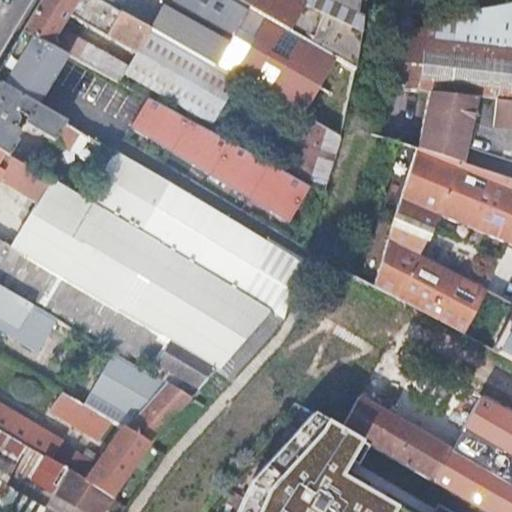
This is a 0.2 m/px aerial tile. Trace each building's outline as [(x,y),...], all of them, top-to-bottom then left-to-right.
[(119,83),(124,75),(211,125),(225,100),(237,80),(96,0),(41,0),(22,31),(66,56),(75,60),(84,65),(93,69),(119,83)] [(234,0),(96,0),(237,80),(253,89),(300,116),(340,138),(355,69),(234,0)] [(365,0),(307,0),(305,6),(293,0),(234,0),(355,69),(365,0)] [(511,50),(511,5),(430,28),(428,41),(511,50)] [(511,101),(511,50),(428,41),(430,28),(399,36),(390,88),(429,92),(477,98),(496,100),(511,101)] [(66,56),(22,31),(0,68),(0,84),(36,106),(43,95),(66,56)] [(81,71),(84,65),(75,60),(71,66),(81,71)] [(253,89),(237,80),(225,100),(242,110),(253,89)] [(0,84),(0,150),(7,155),(16,141),(13,115),(17,110),(26,116),(23,124),(67,150),(78,131),(63,122),(36,106),(0,84)] [(462,162),(477,98),(429,92),(417,147),(462,162)] [(307,193),(147,100),(126,135),(286,229),(307,193)] [(511,101),(496,100),(493,127),(511,129),(511,101)] [(340,138),(300,116),(284,172),(323,193),(340,138)] [(114,152),(100,145),(94,153),(108,161),(114,152)] [(511,178),(462,162),(417,147),(416,146),(395,215),(431,233),(439,218),(511,246),(511,178)] [(0,180),(37,203),(31,213),(243,342),(270,311),(84,202),(7,155),(0,150),(0,180)] [(270,311),(284,320),(302,265),(114,152),(108,161),(84,202),(270,311)] [(31,213),(11,246),(151,330),(218,370),(243,342),(31,213)] [(426,242),(431,233),(395,215),(392,226),(426,242)] [(418,257),(426,242),(392,226),(374,288),(463,335),(485,292),(418,257)] [(0,285),(57,319),(96,342),(114,352),(169,385),(192,400),(218,370),(151,330),(11,246),(0,239),(0,285)] [(0,330),(38,352),(57,319),(0,285),(0,330)] [(511,326),(511,306),(497,299),(490,315),(511,326)] [(122,427),(128,430),(169,385),(114,352),(84,404),(104,416),(113,421),(122,427)] [(419,370),(404,397),(463,429),(478,401),(419,370)] [(192,400),(169,385),(128,430),(152,444),(192,400)] [(84,404),(63,392),(49,410),(99,439),(113,421),(104,416),(84,404)] [(429,481),(447,449),(357,396),(339,428),(429,481)] [(511,417),(479,400),(478,401),(463,429),(462,432),(511,460),(511,417)] [(82,455),(61,443),(63,439),(0,402),(0,430),(113,496),(152,444),(128,430),(122,427),(102,455),(87,448),(82,455)] [(385,511),(389,507),(333,476),(355,442),(307,422),(305,412),(242,480),(227,511),(385,511)] [(0,511),(124,511),(129,505),(113,496),(0,430),(0,511)] [(511,511),(511,487),(447,449),(429,481),(481,511),(511,511)]
